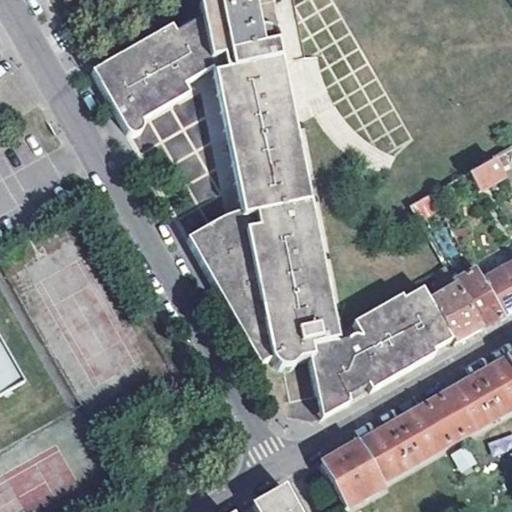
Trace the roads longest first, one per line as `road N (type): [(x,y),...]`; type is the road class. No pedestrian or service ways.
road 1 (residential): [(0,0),(272,466)]
road 2 (residential): [(272,466),(511,334)]
